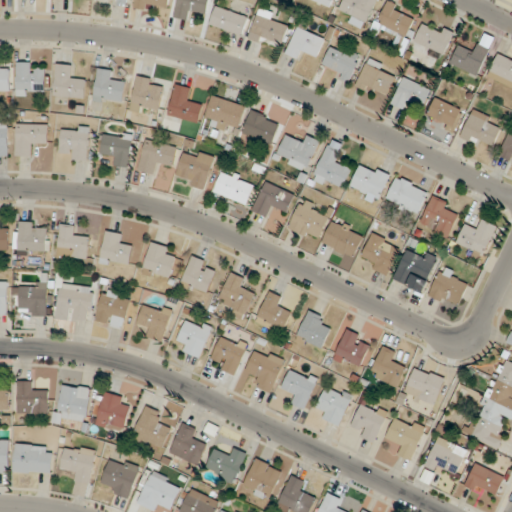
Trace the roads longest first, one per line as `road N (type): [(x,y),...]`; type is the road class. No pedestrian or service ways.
road 1 (residential): [(0,188),(68,190),(208,224),(454,341),(479,327),(511,251)]
road 2 (residential): [(0,29),(127,39),(223,63),(511,195)]
road 3 (residential): [(445,511),(177,382),(102,357),(0,348)]
